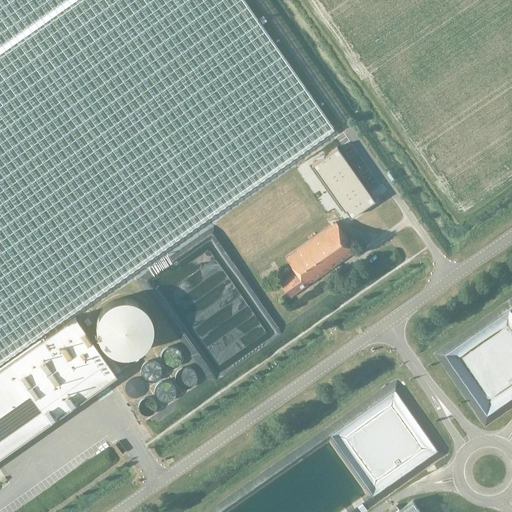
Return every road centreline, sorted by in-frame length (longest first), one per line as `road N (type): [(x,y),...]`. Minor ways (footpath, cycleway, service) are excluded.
road 1 (unclassified): [(122,511),(511,238)]
road 2 (unknown): [(456,278),(259,0)]
